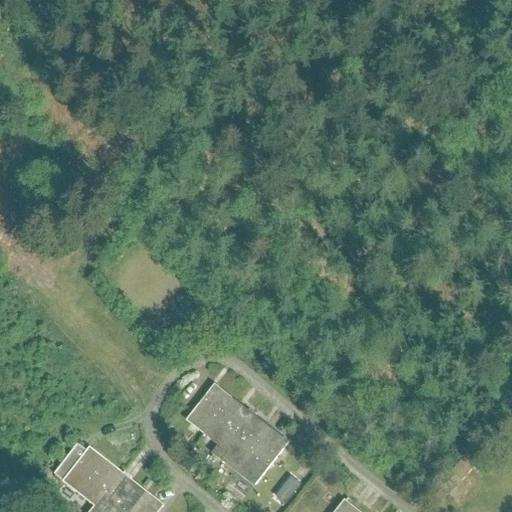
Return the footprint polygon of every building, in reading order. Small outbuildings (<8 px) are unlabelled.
[(189,421),(206,434),(231,403),(214,389),(189,421)] [(206,434),(223,447),(232,435),(236,437),(251,419),(231,403),(206,434)] [(215,457),(238,474),(270,433),(251,419),(236,437),(232,435),(223,447),(215,457)] [(288,447),(270,433),(238,474),(256,488),(288,447)] [(77,447),(54,477),(96,509),(105,497),(111,500),(126,482),(88,452),(87,454),(77,447)] [(96,510),(94,511),(130,511),(143,496),(126,482),(111,500),(105,497),(96,509),(96,510)] [(143,496),(130,511),(161,511),(162,511),(143,496)] [(354,511),(343,503),(335,511),(354,511)]
